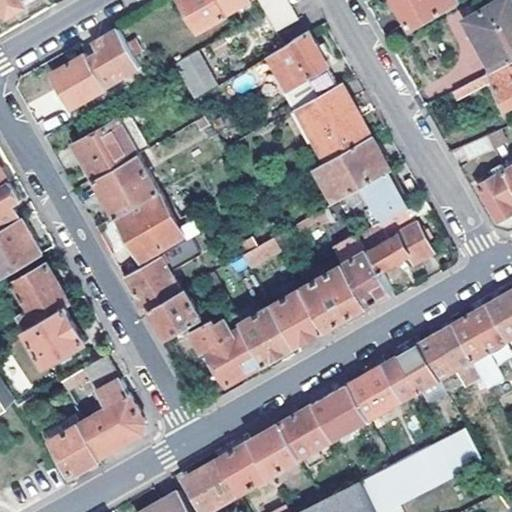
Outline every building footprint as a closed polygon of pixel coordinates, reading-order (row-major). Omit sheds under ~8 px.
[(24,0),(3,0),(11,12),(27,3),(24,0)] [(232,12),(225,0),(187,0),(203,28),(232,12)] [(225,0),(232,12),(253,0),(225,0)] [(259,0),(267,13),(289,0),(259,0)] [(289,0),(267,13),(278,32),(301,18),(290,0),(289,0)] [(398,0),(414,26),(459,0),(398,0)] [(511,0),(505,0),(473,17),(481,32),(485,41),(482,45),(495,70),(511,61),(511,0)] [(142,66),(122,29),(96,45),(101,52),(97,55),(92,58),(108,86),(142,66)] [(312,32),(271,55),(290,90),(299,108),(339,85),(328,67),(330,66),(323,52),(330,49),(327,43),(321,46),(312,32)] [(472,37),(491,73),(494,71),(495,70),(482,45),(485,41),(481,32),(472,37)] [(202,50),(178,64),(198,98),(222,84),(202,50)] [(87,103),(93,112),(115,99),(108,86),(92,58),(90,54),(56,73),(76,108),(87,103)] [(511,61),(495,70),(494,71),(497,78),(511,106),(511,61)] [(248,71),(233,79),(240,92),(255,84),(248,71)] [(461,97),(497,78),(494,71),(491,73),(458,90),(461,97)] [(339,85),(299,108),(309,126),(304,129),(311,141),(315,138),(328,161),(372,136),(361,116),(357,118),(339,85)] [(299,108),(290,90),(282,94),(292,112),(299,108)] [(68,126),(97,178),(141,153),(151,147),(131,112),(128,114),(119,97),(115,99),(93,112),(68,126)] [(207,114),(197,120),(202,129),(212,124),(207,114)] [(492,136),(498,147),(509,141),(504,131),(492,136)] [(343,199),(392,172),(372,136),(328,161),(317,168),(338,202),(343,199)] [(97,178),(119,216),(163,192),(141,153),(97,178)] [(0,187),(12,181),(2,164),(0,160),(0,187)] [(511,171),(507,163),(506,161),(501,164),(504,171),(482,184),(501,218),(511,212),(511,171)] [(353,217),(368,209),(376,205),(385,221),(411,206),(392,172),(343,199),(348,209),(353,217)] [(0,230),(23,217),(22,215),(16,204),(22,200),(12,181),(0,187),(0,230)] [(142,268),(148,264),(143,258),(187,233),(191,240),(222,222),(215,210),(184,228),(180,221),(185,219),(178,208),(173,210),(163,192),(119,216),(130,236),(126,238),(142,268)] [(389,232),(432,207),(426,197),(411,206),(385,221),(378,225),(362,234),(370,248),(383,270),(398,262),(400,266),(407,262),(404,257),(413,253),(418,261),(437,250),(420,221),(401,232),(402,234),(392,239),(389,232)] [(322,219),(324,223),(348,209),(343,199),(338,202),(318,213),(322,219)] [(376,205),(368,209),(378,225),(385,221),(376,205)] [(277,237),(281,243),(322,219),(318,213),(277,237)] [(0,277),(43,253),(23,217),(0,230),(0,277)] [(244,243),(249,253),(261,246),(256,236),(244,243)] [(246,255),(253,267),(284,249),(281,243),(277,237),(261,246),(249,253),(246,255)] [(370,248),(346,262),(370,303),(375,301),(394,290),(383,270),(370,248)] [(142,268),(129,275),(132,280),(149,310),(154,307),(183,290),(167,262),(171,260),(167,253),(148,264),(142,268)] [(68,305),(72,303),(49,262),(14,281),(29,309),(18,314),(27,329),(68,305)] [(306,286),(330,326),(370,303),(346,262),(306,286)] [(306,286),(275,304),(299,344),(303,342),(330,326),(306,286)] [(183,290),(154,307),(171,336),(205,317),(188,288),(183,290)] [(511,291),(491,303),(511,339),(511,338),(511,291)] [(477,358),(492,386),(507,378),(491,350),(511,339),(491,303),(456,323),(477,358)] [(275,304),(247,320),(270,361),(299,344),(275,304)] [(68,305),(27,329),(46,365),(60,357),(64,364),(73,358),(72,356),(81,350),(79,347),(89,341),(68,305)] [(247,320),(240,311),(230,317),(229,315),(218,321),(216,317),(194,330),(206,350),(210,349),(230,383),(270,361),(247,320)] [(422,343),(442,378),(477,358),(456,323),(422,343)] [(422,343),(388,363),(407,397),(442,378),(422,343)] [(86,368),(92,378),(101,393),(98,394),(106,409),(85,423),(103,456),(114,450),(146,432),(147,427),(148,420),(111,354),(86,368)] [(0,362),(0,372),(16,398),(20,404),(38,394),(8,357),(0,362)] [(353,383),(372,417),(407,397),(388,363),(353,383)] [(74,375),(80,385),(92,378),(86,368),(74,375)] [(0,408),(16,398),(0,372),(0,408)] [(62,381),(68,392),(80,385),(74,375),(62,381)] [(317,403),(337,437),(372,417),(353,383),(345,387),(317,403)] [(283,422),(303,456),(337,437),(317,403),(312,406),(283,422)] [(103,456),(85,423),(81,425),(76,414),(50,427),(74,472),(103,456)] [(278,425),(253,439),(273,474),(303,456),(283,422),(278,425)] [(379,511),(379,510),(484,458),(470,427),(362,481),(300,511),(379,511)] [(221,457),(241,492),(273,474),(253,439),(221,457)] [(241,492),(221,457),(187,476),(207,511),(241,492)] [(144,511),(195,511),(183,490),(144,511)]
